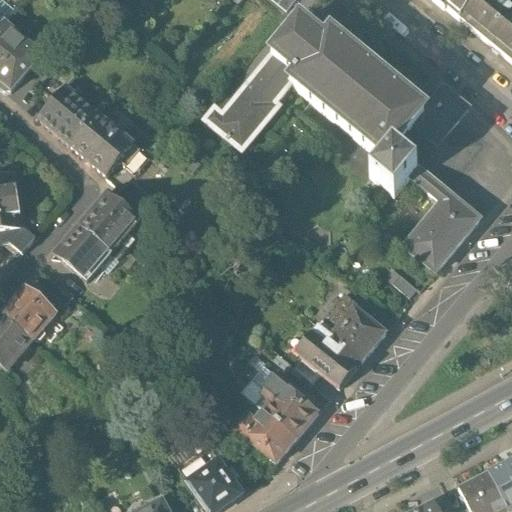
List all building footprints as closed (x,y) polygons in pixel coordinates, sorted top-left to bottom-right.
[(244,0),(227,0),(237,9),(244,0)] [(269,0),(284,13),(295,0),(269,0)] [(481,0),(429,0),(460,26),(481,0)] [(511,14),(495,0),(481,0),(460,26),(511,68),(511,14)] [(0,41),(15,23),(0,10),(0,41)] [(19,19),(15,23),(0,41),(0,66),(25,88),(57,51),(19,19)] [(324,46),(299,25),(221,118),(214,111),(203,124),(241,155),(279,110),(275,107),(291,88),(381,164),(369,179),(394,200),(410,182),(440,206),(403,251),(434,278),(478,223),(457,205),(444,194),(401,158),(394,152),(413,129),(437,149),(468,112),(442,92),(422,116),(415,110),(410,105),(400,97),(344,50),(351,41),(337,30),(335,33),(324,46)] [(81,85),(54,117),(84,143),(111,111),(81,85)] [(111,111),(84,143),(120,173),(131,161),(147,142),(111,111)] [(131,161),(147,174),(164,156),(147,142),(131,161)] [(29,176),(0,180),(0,234),(38,228),(29,176)] [(122,193),(94,225),(125,251),(152,218),(122,193)] [(100,279),(125,251),(94,225),(70,254),(100,279)] [(424,298),(431,289),(411,272),(404,281),(424,298)] [(38,287),(14,315),(45,341),(54,331),(65,341),(75,329),(65,321),(71,314),(38,287)] [(370,303),(347,331),(379,356),(402,329),(370,303)] [(0,361),(2,361),(5,358),(20,371),(45,341),(14,315),(0,331),(0,361)] [(357,383),(379,356),(347,331),(338,341),(327,332),(313,348),(357,383)] [(270,402),(278,409),(311,436),(334,409),(293,375),(270,402)] [(265,439),(291,460),(311,436),(278,409),(271,417),(261,409),(244,430),(261,443),(265,439)] [(202,479),(224,511),(226,511),(258,491),(235,457),(202,479)] [(508,511),(511,510),(511,471),(507,463),(480,477),(501,511),(508,511)] [(429,502),(435,511),(482,511),(476,504),(465,510),(449,491),(429,502)] [(185,511),(176,496),(148,511),(185,511)] [(435,511),(429,502),(411,511),(435,511)]
